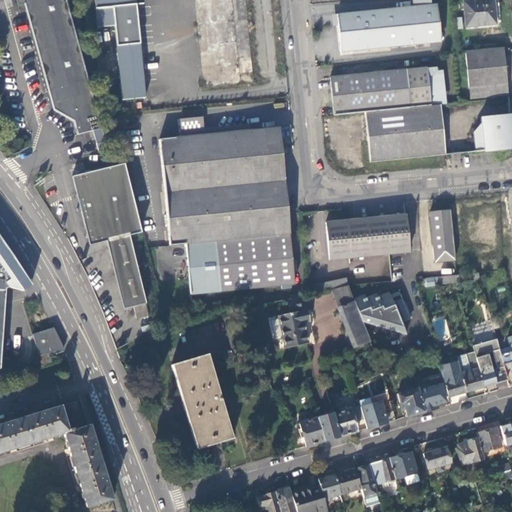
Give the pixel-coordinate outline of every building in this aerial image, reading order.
[(18,0),(23,15),(29,14),(25,0),(18,0)] [(75,122),(79,135),(94,131),(102,129),(67,0),(25,0),(29,14),(55,110),(75,122)] [(113,7),(122,101),(146,98),(135,0),(94,0),(96,9),(113,7)] [(483,0),(463,2),(465,26),(498,23),(497,13),(500,12),(498,0),(483,0)] [(338,25),(340,52),(441,42),(437,5),(337,15),(338,25)] [(504,48),(466,52),(470,89),(507,85),(504,48)] [(426,69),(330,78),(334,116),(365,113),(430,106),(426,69)] [(507,85),(470,89),(471,99),(508,95),(507,85)] [(444,155),(440,105),(430,106),(365,113),(370,162),(444,155)] [(510,116),(481,119),(481,124),(474,133),(476,152),(497,150),(499,149),(504,147),(508,144),(510,141),(511,136),(511,131),(510,116)] [(186,244),(190,294),(294,283),(279,128),(249,131),(248,125),(203,130),(201,117),(180,119),(182,137),(159,140),(170,245),(186,244)] [(102,129),(94,131),(97,145),(106,143),(102,129)] [(130,236),(141,234),(124,165),(105,170),(73,178),(90,246),(107,242),(123,310),(132,308),(146,304),(130,236)] [(463,210),(466,237),(468,262),(511,258),(505,206),(463,210)] [(436,262),(455,260),(453,238),(450,211),(431,213),(436,262)] [(358,257),(409,252),(406,215),(326,223),(330,260),(349,258),(350,263),(358,263),(358,257)] [(502,269),(511,268),(511,258),(468,262),(466,237),(453,238),(455,260),(456,275),(479,272),(502,269)] [(0,350),(3,306),(4,289),(7,287),(22,291),(31,285),(14,258),(0,239),(0,350)] [(456,275),(453,275),(455,283),(456,287),(480,281),(479,272),(456,275)] [(453,275),(434,277),(436,285),(455,283),(453,275)] [(434,277),(426,278),(426,286),(434,286),(434,277)] [(346,285),(348,284),(347,278),(332,282),(332,288),(346,285)] [(329,289),(332,288),(332,282),(308,287),(309,293),(329,289)] [(332,288),(329,289),(337,307),(339,306),(355,346),(368,340),(361,322),(352,298),(346,285),(332,288)] [(390,294),(389,291),(377,296),(375,292),(364,297),(363,294),(352,298),(361,322),(406,335),(401,323),(390,294)] [(398,291),(390,294),(401,323),(410,320),(403,304),(404,301),(401,300),(398,291)] [(297,296),(285,299),(287,306),(298,303),(297,296)] [(298,303),(287,306),(288,312),(300,310),(298,303)] [(300,310),(288,312),(277,315),(285,348),(307,343),(303,322),(308,321),(305,309),(300,310)] [(490,317),(493,327),(498,326),(495,316),(490,317)] [(445,318),(433,321),(438,340),(450,337),(445,318)] [(33,333),(40,357),(63,350),(56,326),(33,333)] [(450,338),(451,343),(464,337),(461,332),(450,338)] [(434,352),(451,343),(450,338),(433,346),(434,352)] [(481,340),(477,341),(477,343),(472,345),(473,351),(483,385),(506,379),(504,369),(500,354),(495,338),(481,342),(481,340)] [(511,349),(506,352),(500,354),(504,369),(511,366),(511,349)] [(465,391),(483,385),(473,351),(455,356),(465,391)] [(170,364),(195,449),(233,437),(208,353),(170,364)] [(447,396),(465,391),(455,356),(454,356),(455,361),(454,361),(452,356),(442,359),(443,361),(440,362),(441,365),(438,365),(447,396)] [(277,389),(270,375),(266,377),(272,391),(277,389)] [(423,411),(437,407),(436,404),(444,401),(439,384),(441,383),(438,375),(427,378),(428,380),(418,383),(420,389),(417,390),(423,411)] [(403,417),(423,411),(417,390),(416,387),(411,388),(410,386),(405,387),(406,390),(396,393),(403,417)] [(366,428),(386,422),(383,412),(392,410),(388,398),(387,392),(357,401),(366,428)] [(111,499),(88,425),(84,426),(77,404),(60,409),(59,406),(33,414),(0,423),(0,452),(1,452),(46,438),(63,433),(67,447),(78,484),(85,506),(111,499)] [(339,436),(356,431),(349,407),(332,413),(339,436)] [(323,441),(339,436),(332,413),(316,417),(323,441)] [(305,446),(323,441),(316,417),(298,422),(305,446)] [(511,421),(499,425),(504,445),(511,442),(511,421)] [(476,437),(481,452),(500,446),(494,427),(475,432),(476,437)] [(461,465),(483,458),(481,452),(476,437),(467,440),(467,441),(457,444),(458,447),(456,447),(461,465)] [(436,466),(438,472),(444,470),(442,464),(450,462),(446,446),(423,453),(427,469),(436,466)] [(394,478),(394,479),(403,476),(416,472),(410,451),(388,458),(394,478)] [(373,484),(394,478),(388,458),(367,464),(373,484)] [(487,474),(509,467),(508,462),(486,469),(487,474)] [(360,488),(362,497),(376,493),(373,484),(367,464),(357,467),(362,485),(359,486),(360,488)] [(339,493),(360,488),(359,486),(354,468),(333,474),(339,493)] [(403,476),(406,484),(418,481),(416,472),(403,476)] [(338,509),(343,508),(339,493),(333,474),(317,479),(319,486),(320,492),(324,490),(326,497),(335,495),(336,500),(335,500),(338,509)] [(317,511),(326,510),(320,492),(319,486),(310,488),(309,487),(290,492),(295,511),(317,511)] [(285,511),(295,511),(290,492),(288,487),(274,492),(279,509),(279,511),(285,510),(285,511)] [(267,511),(269,511),(279,509),(274,492),(254,497),(257,508),(262,507),(262,510),(267,508),(267,511)]
